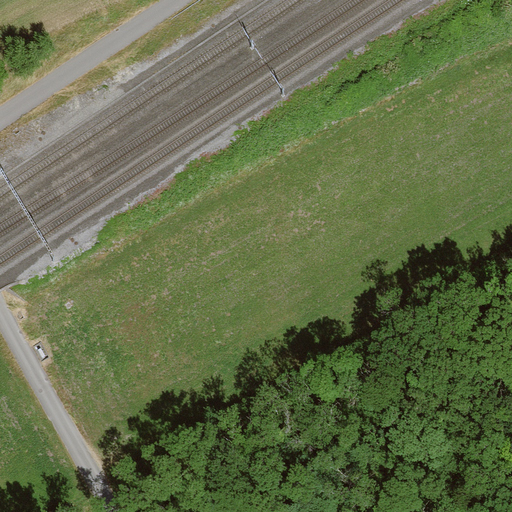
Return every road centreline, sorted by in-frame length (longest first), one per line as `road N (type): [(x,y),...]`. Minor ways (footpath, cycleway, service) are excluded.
road 1 (track): [(4,317),(511,35)]
road 2 (unclassified): [(0,120),(182,0)]
